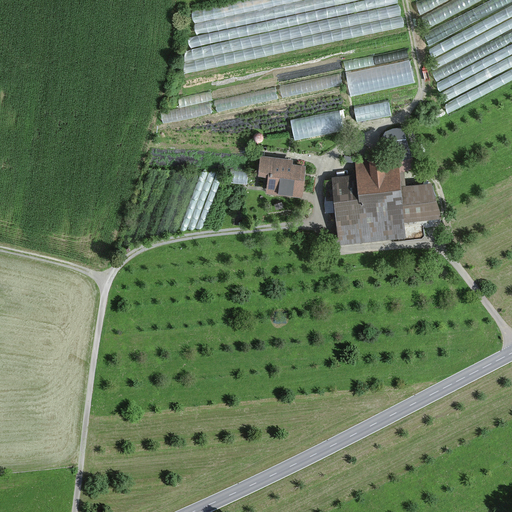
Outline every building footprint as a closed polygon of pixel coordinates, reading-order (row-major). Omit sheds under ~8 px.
[(187,49),(183,72),(404,26),(398,0),(320,0),(312,7),(325,9),(324,15),(328,20),(320,26),(312,25),(283,31),(292,23),(288,22),(285,8),(282,26),(276,19),(282,17),(262,14),(269,8),(270,0),(273,11),(286,0),(248,0),(192,12),(197,35),(190,37),(192,48),(187,49)] [(448,106),(511,77),(511,0),(490,0),(423,30),(439,66),(432,69),(448,106)] [(459,0),(425,17),(429,25),(481,0),(459,0)] [(348,71),(356,121),(393,115),(390,98),(417,94),(411,60),(348,71)] [(329,86),(343,84),(341,75),(328,77),(329,86)] [(200,106),(162,114),(163,123),(202,115),(200,106)] [(291,119),(295,138),(344,129),(340,110),(291,119)] [(404,125),(385,129),(388,140),(406,136),(404,125)] [(289,156),(258,153),(257,167),(268,168),(266,186),(299,188),(301,161),(289,160),(289,156)] [(354,172),(332,173),(336,236),(403,231),(401,212),(430,210),(428,178),(399,180),(397,158),(354,162),(354,172)]
